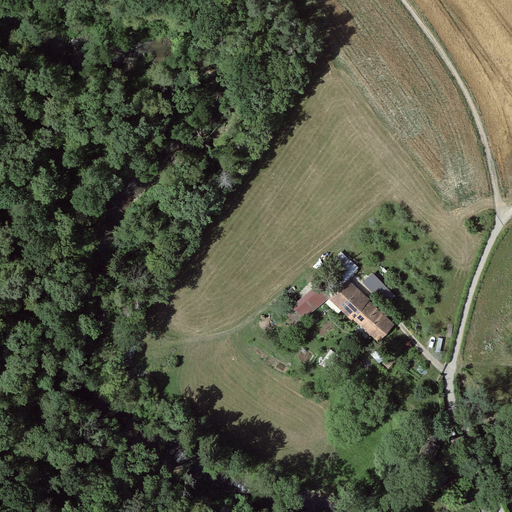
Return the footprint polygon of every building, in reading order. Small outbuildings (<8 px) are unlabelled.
[(483,235),(478,233),(473,243),(477,245),(483,235)] [(358,267),(341,252),(328,267),(345,282),(358,267)] [(395,297),(373,274),(363,282),(386,306),(395,297)] [(331,297),(377,341),(393,324),(348,280),(331,297)] [(296,322),(329,296),(319,284),(285,309),(296,322)] [(147,331),(139,325),(134,331),(141,338),(147,331)] [(140,343),(131,338),(123,352),(132,357),(140,343)] [(339,356),(331,350),(320,363),(328,369),(339,356)] [(383,360),(380,354),(375,357),(379,363),(383,360)] [(394,362),(389,358),(384,362),(389,367),(394,362)] [(473,384),(468,377),(465,379),(470,386),(473,384)] [(441,433),(433,430),(427,439),(419,456),(433,462),(438,446),(435,445),(441,433)] [(451,439),(459,455),(468,450),(460,434),(451,439)] [(427,463),(421,471),(442,487),(448,479),(427,463)]
